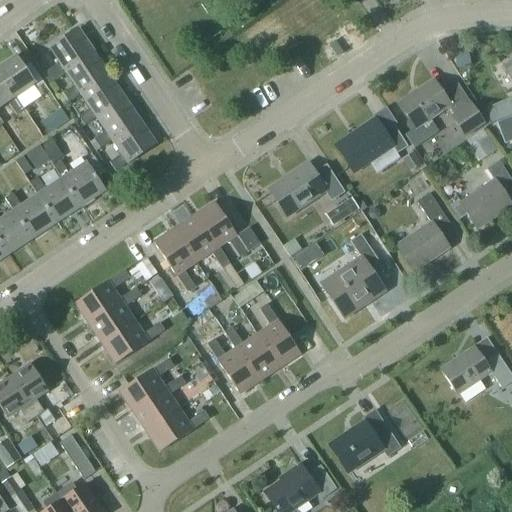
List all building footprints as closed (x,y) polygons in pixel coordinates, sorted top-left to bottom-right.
[(53,81),(65,73),(95,53),(79,29),(49,49),(59,64),(47,72),(53,81)] [(337,60),(343,56),(335,44),(329,48),(337,60)] [(95,53),(65,73),(75,87),(64,95),(69,103),(80,95),(110,75),(95,53)] [(16,57),(0,67),(0,80),(13,99),(7,102),(16,116),(25,110),(16,97),(34,84),(24,68),(16,57)] [(511,59),(502,66),(511,82),(511,59)] [(30,64),(24,68),(34,84),(37,88),(43,83),(30,64)] [(110,75),(80,95),(90,110),(79,118),(84,125),(96,119),(126,99),(110,75)] [(0,126),(3,125),(0,119),(0,107),(7,102),(13,99),(0,80),(0,126)] [(401,103),(417,128),(449,106),(454,114),(452,116),(465,135),(485,122),(471,103),(459,85),(444,94),(435,80),(401,103)] [(37,88),(35,89),(43,100),(51,95),(43,83),(37,88)] [(126,99),(96,119),(106,133),(95,141),(100,149),(111,142),(141,122),(126,99)] [(57,113),(50,117),(57,128),(64,124),(57,113)] [(337,146),(354,172),(394,146),(399,153),(407,147),(393,126),(385,132),(376,120),(337,146)] [(511,120),(499,125),(507,146),(511,144),(511,120)] [(111,142),(121,156),(110,163),(116,173),(157,145),(141,122),(111,142)] [(438,133),(431,122),(417,131),(424,142),(438,133)] [(415,129),(404,136),(413,149),(424,142),(417,131),(415,129)] [(469,149),(478,163),(495,151),(487,137),(482,140),(479,135),(467,142),(470,148),(469,149)] [(51,141),(41,148),(52,164),(62,157),(51,141)] [(413,153),(402,160),(410,172),(421,165),(413,153)] [(463,204),(479,228),(511,206),(511,204),(503,191),(511,185),(511,179),(500,162),(488,170),(496,183),(463,204)] [(80,209),(105,193),(106,192),(87,163),(69,174),(62,163),(54,168),(61,179),(80,209)] [(333,200),(344,193),(345,192),(328,167),(316,175),(309,165),(270,190),(289,218),(327,192),(333,200)] [(56,225),(80,209),(61,179),(45,190),(38,179),(29,184),(36,196),(56,225)] [(36,196),(20,207),(12,195),(4,201),(12,212),(31,241),(56,225),(36,196)] [(416,203),(430,225),(398,246),(416,272),(451,248),(442,233),(450,227),(428,195),(416,203)] [(332,226),(358,210),(350,199),(325,215),(332,226)] [(218,251),(220,249),(230,242),(242,258),(249,253),(244,247),(238,237),(239,237),(239,236),(216,203),(196,217),(218,251)] [(0,245),(7,257),(31,241),(12,212),(0,219),(0,245)] [(177,230),(199,263),(213,254),(224,270),(231,265),(220,249),(218,251),(196,217),(177,230)] [(354,221),(346,226),(353,237),(361,231),(354,221)] [(249,229),(248,230),(239,236),(239,237),(238,237),(244,247),(249,253),(259,247),(261,246),(260,245),(249,229)] [(177,230),(155,244),(178,278),(179,277),(190,293),(197,289),(186,272),(199,263),(177,230)] [(322,285),(345,319),(385,292),(369,269),(379,262),(362,236),(351,243),(362,258),(322,285)] [(293,240),(282,247),(289,259),(301,251),(293,240)] [(143,257),(124,269),(125,271),(130,279),(136,288),(155,275),(143,257)] [(75,303),(88,324),(122,303),(121,300),(114,290),(130,279),(125,271),(109,281),(75,303)] [(88,324),(102,344),(136,322),(127,307),(142,297),(136,289),(121,300),(122,303),(88,324)] [(172,298),(165,303),(172,313),(179,308),(172,298)] [(271,328),(259,336),(281,369),(301,355),(279,322),(278,322),(268,306),(260,311),(271,328)] [(136,322),(102,344),(116,365),(151,342),(165,332),(160,324),(144,334),(136,322)] [(226,334),(237,351),(239,349),(261,382),(281,369),(259,336),(245,345),(234,329),(226,334)] [(239,349),(237,351),(227,357),(216,341),(209,346),(219,362),(240,395),(261,382),(239,349)] [(442,372),(457,395),(491,373),(502,391),(511,384),(511,377),(498,356),(485,365),(475,350),(442,372)] [(120,391),(134,412),(168,391),(166,388),(159,378),(175,367),(170,360),(154,371),(153,370),(120,391)] [(37,417),(46,412),(37,399),(49,391),(31,365),(11,378),(37,417)] [(134,412),(147,432),(181,410),(171,395),(187,385),(182,377),(166,388),(168,391),(134,412)] [(11,378),(0,385),(0,405),(8,418),(21,410),(29,423),(37,417),(11,378)] [(215,386),(202,395),(206,402),(219,393),(215,386)] [(181,410),(147,432),(161,453),(194,431),(194,430),(210,420),(205,412),(189,422),(181,410)] [(329,449),(347,476),(382,453),(387,460),(401,451),(387,431),(374,439),(365,425),(329,449)] [(94,473),(71,438),(59,446),(82,481),(94,473)] [(0,444),(0,460),(6,470),(21,460),(7,440),(0,444)] [(290,478),(265,495),(276,511),(295,511),(318,496),(321,502),(336,492),(321,469),(308,477),(301,467),(289,476),(290,478)] [(2,485),(19,511),(33,511),(34,511),(12,478),(2,485)] [(101,511),(85,487),(77,492),(72,484),(57,494),(68,511),(101,511)] [(6,511),(14,507),(0,485),(0,511),(6,511)] [(68,511),(57,494),(42,504),(47,511),(45,511),(68,511)]
